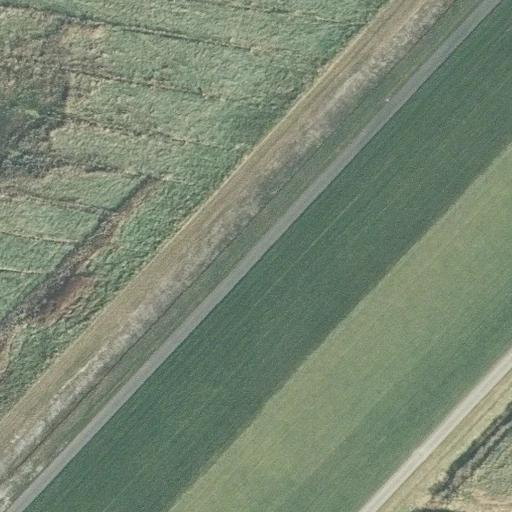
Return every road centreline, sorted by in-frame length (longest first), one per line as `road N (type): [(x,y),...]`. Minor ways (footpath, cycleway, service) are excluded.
road 1 (track): [(478,0),(0,507)]
road 2 (track): [(369,511),(511,360)]
